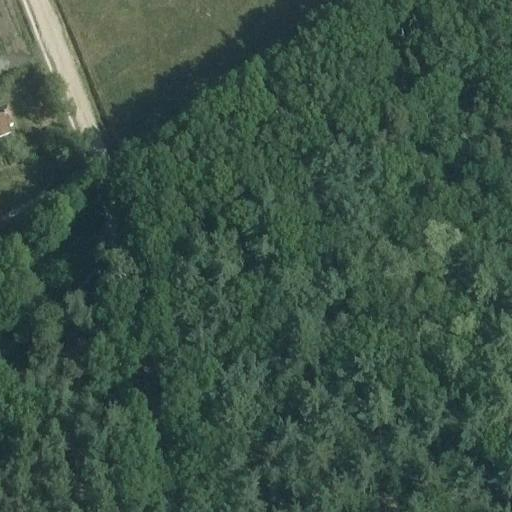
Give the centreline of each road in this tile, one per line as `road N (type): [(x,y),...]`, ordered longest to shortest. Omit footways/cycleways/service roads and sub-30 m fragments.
road 1 (track): [(175,511),(121,229)]
road 2 (track): [(121,229),(37,0)]
road 3 (track): [(0,337),(121,229)]
